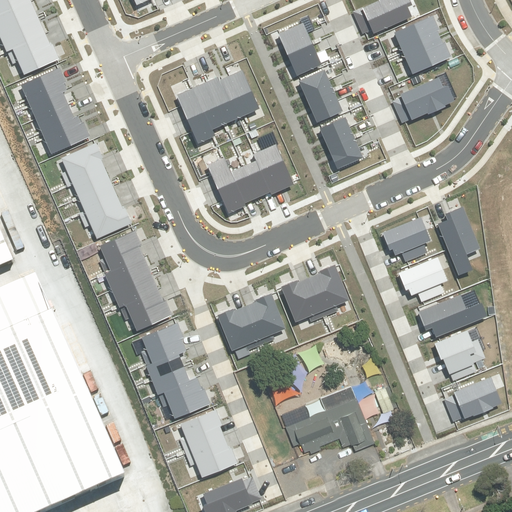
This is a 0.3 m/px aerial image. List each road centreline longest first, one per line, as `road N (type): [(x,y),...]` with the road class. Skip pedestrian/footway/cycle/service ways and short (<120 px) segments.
road 1 (residential): [(216,254),(201,266),(196,294),(271,491)]
road 2 (residential): [(353,205),(444,428)]
road 3 (residential): [(114,60),(184,227),(216,254)]
road 4 (residential): [(334,0),(414,179)]
road 5 (secondary): [(511,446),(352,511)]
road 6 (residential): [(114,60),(253,0)]
road 7 (residential): [(216,254),(248,251),(353,205)]
road 8 (residential): [(414,179),(463,149),(511,80)]
